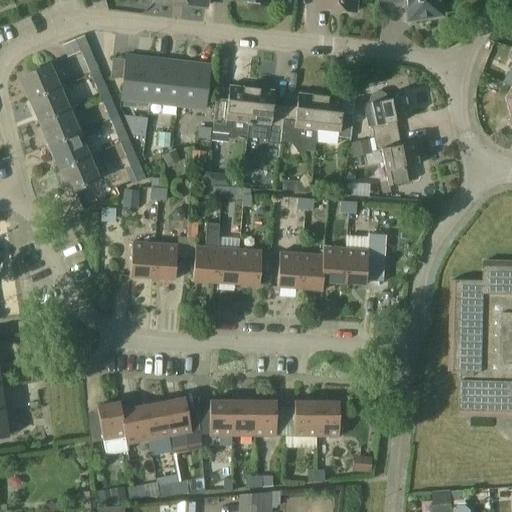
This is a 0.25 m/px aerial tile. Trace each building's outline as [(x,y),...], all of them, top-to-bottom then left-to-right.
[(153,0),(153,2),(205,8),(205,0),(153,0)] [(316,0),(316,8),(355,13),(356,0),(316,0)] [(406,0),(409,20),(441,16),(438,0),(376,0),(377,3),(395,5),(395,0),(406,0)] [(79,53),(89,76),(99,72),(89,49),(79,53)] [(126,62),(126,57),(125,57),(120,101),(134,103),(135,98),(148,99),(148,104),(153,60),(140,59),(140,64),(126,62)] [(166,62),(153,60),(148,104),(149,105),(150,99),(164,101),(163,106),(175,108),(180,63),(179,68),(165,67),(166,62)] [(180,63),(175,108),(188,109),(189,104),(203,105),(202,111),(203,111),(208,66),(195,65),(194,70),(180,69),(181,63),(180,63)] [(19,79),(29,102),(59,89),(49,66),(19,79)] [(89,76),(99,99),(108,95),(99,72),(89,76)] [(251,89),(229,87),(227,101),(215,100),(212,125),(225,126),(224,128),(234,140),(240,136),(245,136),(251,89)] [(29,102),(39,125),(69,112),(59,89),(29,102)] [(273,92),(251,89),(245,136),(267,139),(266,144),(279,146),(279,143),(280,139),(284,107),(272,106),(273,92)] [(370,128),(373,139),(397,134),(394,122),(410,119),(405,96),(386,101),(385,96),(380,93),(372,95),(369,99),(370,104),(362,106),(367,129),(370,128)] [(296,109),(284,107),(280,139),(293,141),(303,155),(308,151),(312,152),(319,97),(298,94),(296,109)] [(99,99),(109,122),(118,118),(108,95),(99,99)] [(312,152),(312,153),(313,153),(314,143),(336,146),(337,138),(349,140),(352,115),(341,114),(342,99),(319,97),(312,152)] [(39,125),(49,148),(78,135),(69,112),(39,125)] [(109,122),(119,144),(128,140),(118,118),(109,122)] [(146,126),(127,124),(133,136),(133,137),(144,138),(146,126)] [(381,151),(388,187),(412,182),(409,167),(419,165),(414,143),(399,146),(397,134),(373,139),(376,152),(381,151)] [(49,148),(58,170),(88,157),(78,135),(49,148)] [(124,170),(130,184),(143,180),(143,181),(146,179),(139,164),(138,164),(128,140),(119,144),(123,154),(129,168),(124,170)] [(190,169),(204,171),(205,154),(192,152),(190,169)] [(58,170),(69,194),(98,181),(88,157),(58,170)] [(221,189),(213,188),(212,199),(220,200),(221,189)] [(158,190),(149,189),(148,201),(157,202),(158,190)] [(228,189),(221,189),(220,200),(228,201),(228,189)] [(166,190),(158,190),(157,202),(165,202),(166,190)] [(122,209),(137,209),(137,193),(123,192),(122,209)] [(304,212),(304,200),(296,199),(296,212),(304,212)] [(312,200),(304,200),(304,212),(312,213),(312,200)] [(347,203),(339,202),(338,214),(346,215),(347,203)] [(355,204),(347,203),(346,215),(354,215),(355,204)] [(184,247),(194,248),(195,238),(196,238),(197,225),(188,225),(187,239),(185,239),(184,247)] [(192,282),(214,284),(218,226),(206,225),(205,248),(194,248),(192,282)] [(214,284),(236,285),(238,251),(217,249),(218,226),(214,284)] [(367,252),(345,250),(342,284),(365,286),(366,265),(381,266),(383,244),(368,243),(367,252)] [(129,278),(152,279),(154,245),(131,244),(129,278)] [(152,279),(174,281),(176,247),(154,245),(152,279)] [(345,250),(322,249),(322,256),(323,256),(321,283),(322,283),(342,284),(345,250)] [(236,285),(258,287),(261,252),(238,251),(236,285)] [(276,288),(299,290),(301,254),(279,253),(276,288)] [(299,290),(321,291),(322,283),(321,283),(323,256),(322,256),(301,254),(299,290)] [(484,282),(452,281),(450,372),(461,372),(460,416),(511,417),(511,263),(484,263),(484,282)] [(162,403),(169,437),(191,433),(184,399),(162,403)] [(231,437),(231,402),(209,402),(208,437),(218,437),(218,447),(230,447),(231,437)] [(231,437),(252,437),(253,402),(231,402),(231,437)] [(275,402),(253,402),(252,437),(284,437),(284,415),(275,415),(275,402)] [(121,411),(119,403),(96,408),(105,457),(126,452),(125,446),(126,445),(119,412),(121,411)] [(141,408),(147,441),(169,437),(162,403),(141,408)] [(293,415),(284,415),(284,437),(293,437),(316,437),(316,403),(293,403),(293,415)] [(316,403),(316,437),(338,437),(338,403),(316,403)] [(141,408),(121,411),(119,412),(126,445),(147,441),(141,408)] [(315,483),(315,471),(307,471),(306,483),(315,483)] [(315,483),(323,483),(324,472),(315,471),(315,483)] [(260,477),(252,477),(252,489),(260,489),(260,477)] [(178,484),(180,496),(188,494),(186,482),(178,484)] [(180,496),(178,484),(157,488),(158,495),(159,499),(180,496)] [(126,489),(128,501),(144,498),(142,486),(126,489)] [(270,511),(270,493),(238,496),(237,511),(270,511)] [(175,511),(193,511),(194,503),(176,502),(175,511)]
